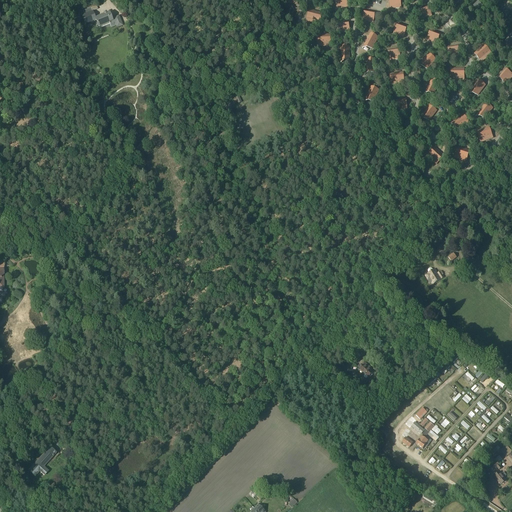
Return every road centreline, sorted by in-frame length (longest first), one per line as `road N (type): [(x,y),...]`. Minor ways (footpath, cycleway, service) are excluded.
road 1 (track): [(0,163),(241,432)]
road 2 (track): [(278,393),(423,235)]
